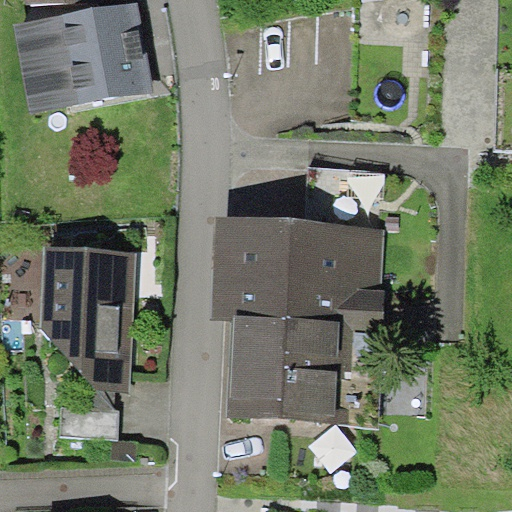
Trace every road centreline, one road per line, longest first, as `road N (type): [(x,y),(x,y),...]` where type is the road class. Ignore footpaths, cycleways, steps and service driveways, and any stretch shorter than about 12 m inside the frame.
road 1 (residential): [(193,0),(201,28),(190,492)]
road 2 (residential): [(0,496),(190,492)]
